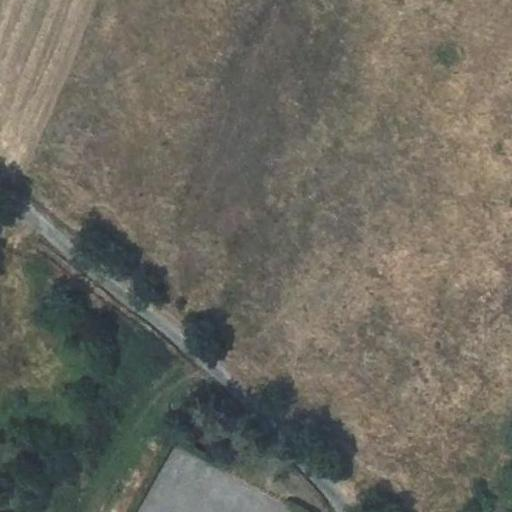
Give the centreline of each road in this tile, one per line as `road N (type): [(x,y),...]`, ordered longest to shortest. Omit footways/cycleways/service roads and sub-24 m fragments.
road 1 (residential): [(356,511),(201,355),(0,190)]
road 2 (track): [(207,361),(169,382),(92,511)]
